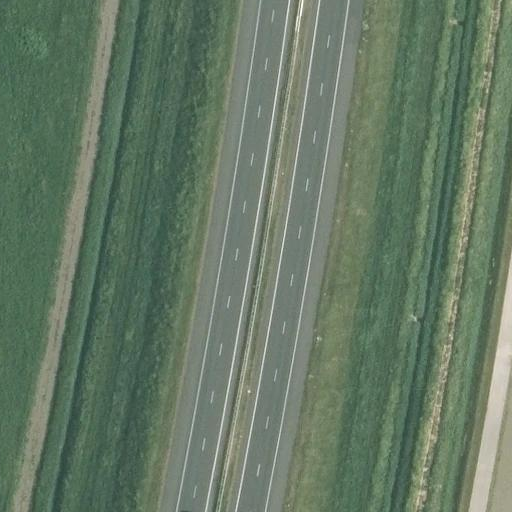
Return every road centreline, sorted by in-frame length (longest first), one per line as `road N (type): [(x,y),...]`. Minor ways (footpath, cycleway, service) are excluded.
road 1 (motorway): [(270,0),(186,511)]
road 2 (motorway): [(260,511),(341,0)]
